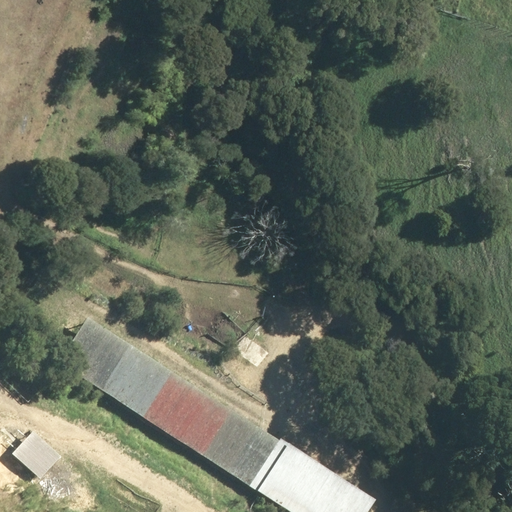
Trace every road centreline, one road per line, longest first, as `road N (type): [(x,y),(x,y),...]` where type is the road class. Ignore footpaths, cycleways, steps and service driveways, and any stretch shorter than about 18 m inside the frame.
road 1 (track): [(511,440),(445,377),(413,386),(382,511)]
road 2 (track): [(221,511),(30,421),(0,416)]
